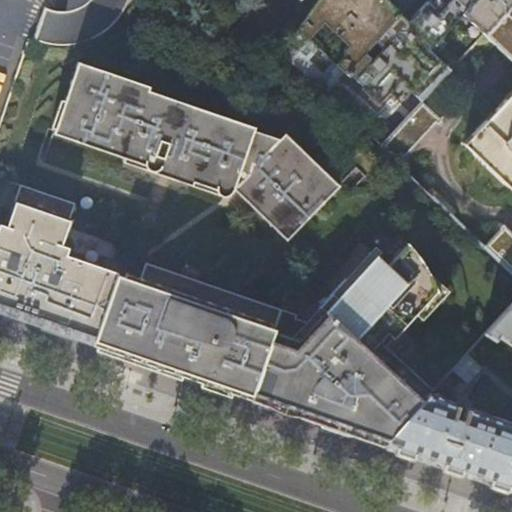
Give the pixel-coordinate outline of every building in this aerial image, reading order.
[(233,0),(232,3),(284,54),(320,0),(233,0)] [(320,0),(284,54),(327,95),(400,16),(383,0),(320,0)] [(511,0),(414,0),(400,16),(327,95),(381,148),(422,103),(483,35),(511,2),(511,0)] [(511,2),(483,35),(511,61),(511,96),(465,143),(511,183),(511,2)] [(153,83),(81,59),(56,130),(127,155),(128,155),(132,143),(152,150),(150,156),(149,158),(150,160),(150,162),(151,164),(152,165),(153,166),(154,167),(155,167),(157,167),(159,167),(160,167),(162,167),(164,165),(165,164),(166,162),(166,160),(186,167),(187,162),(202,166),(197,182),(218,189),(221,190),(223,191),(225,191),(227,191),(229,192),(231,191),(233,191),(235,189),(236,188),(238,186),(292,238),(346,183),(290,130),(284,136),(258,127),(259,124),(151,86),(153,83)] [(422,103),(381,148),(385,151),(401,166),(440,120),(422,103)] [(150,156),(152,150),(132,143),(128,155),(127,155),(125,158),(155,168),(155,167),(154,167),(153,166),(152,165),(151,164),(150,162),(150,160),(149,158),(150,156)] [(197,182),(202,166),(187,162),(186,167),(166,160),(166,162),(165,164),(164,165),(162,167),(160,167),(159,167),(157,167),(155,167),(155,168),(197,182)] [(0,307),(16,314),(51,325),(50,329),(76,338),(95,344),(119,272),(120,270),(67,252),(70,245),(62,243),(77,202),(22,183),(7,224),(0,222),(0,307)] [(511,233),(506,228),(486,249),(511,273),(511,233)] [(285,310),(254,399),(298,415),(358,436),(384,445),(385,444),(410,414),(431,391),(433,388),(386,348),(440,291),(438,287),(435,280),(432,275),(428,268),(425,264),(421,258),(417,253),(410,245),(390,266),(378,256),(315,324),(298,318),(300,315),(285,310)] [(117,349),(116,351),(186,376),(242,395),(254,399),(285,310),(149,263),(143,278),(119,350),(117,349)] [(119,272),(95,344),(111,350),(116,351),(117,349),(119,350),(143,278),(128,273),(127,275),(119,272)] [(511,302),(484,333),(496,340),(498,336),(511,344),(511,302)] [(469,350),(454,366),(469,379),(484,364),(469,350)] [(410,414),(385,444),(384,445),(410,454),(481,478),(511,488),(511,420),(470,406),(472,401),(465,399),(463,404),(466,405),(460,422),(452,419),(458,402),(447,398),(438,390),(437,391),(431,391),(410,414)]
